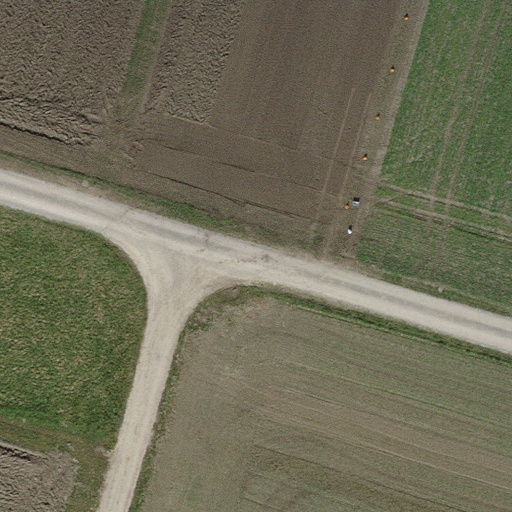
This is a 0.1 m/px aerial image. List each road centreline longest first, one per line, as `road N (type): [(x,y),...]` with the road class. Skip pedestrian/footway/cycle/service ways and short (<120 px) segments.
road 1 (track): [(511,334),(198,241)]
road 2 (track): [(123,511),(198,241)]
road 3 (track): [(198,241),(0,183)]
